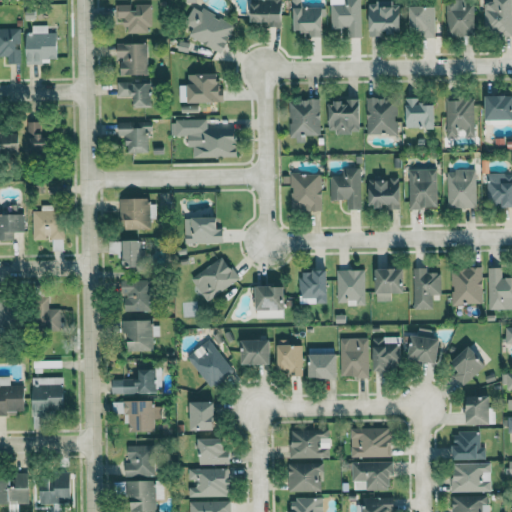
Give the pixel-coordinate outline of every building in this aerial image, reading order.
[(281,26),(281,0),(252,0),(252,21),(266,22),(266,26),(281,26)] [(292,0),(293,30),(308,29),(309,36),(325,36),(324,6),(301,7),(301,0),(292,0)] [(361,36),(360,0),(343,0),(344,3),(330,3),(331,27),(348,27),(348,37),(361,36)] [(474,35),(473,0),(446,0),(446,35),(474,35)] [(511,0),(490,0),(484,0),(484,35),(511,34),(511,0)] [(369,33),(401,33),(400,1),(369,2),(369,33)] [(115,4),(115,18),(124,17),(125,33),(151,32),(150,3),(115,4)] [(235,26),(195,4),(184,22),(193,27),(189,35),(220,52),(235,26)] [(435,5),(410,6),(410,36),(435,36),(435,5)] [(57,58),(57,32),(47,32),(47,25),(32,25),(32,32),(26,32),(26,64),(43,63),(43,62),(49,61),(49,58),(57,58)] [(20,28),(0,27),(0,54),(7,54),(7,63),(20,63),(20,28)] [(147,74),(147,43),(116,42),(116,57),(121,57),(120,74),(147,74)] [(188,102),(222,102),(222,73),(188,73),(188,102)] [(117,96),(133,96),(133,107),(151,107),(151,82),(117,82),(117,96)] [(485,119),(511,119),(511,95),(486,95),(485,119)] [(475,136),(474,96),(446,97),(447,137),(461,137),(475,136)] [(367,134),(398,134),(397,97),(366,98),(367,134)] [(407,128),(435,127),(435,103),(418,104),(418,97),(406,97),(407,128)] [(320,99),(290,100),(290,140),(306,140),(306,134),(320,134),(320,99)] [(329,100),(329,132),(360,132),(360,100),(329,100)] [(193,157),(237,156),(236,127),(207,128),(207,118),(175,119),(176,136),(188,135),(188,146),(193,146),(193,157)] [(28,151),(49,151),(48,136),(42,136),(42,121),(28,121),(28,151)] [(126,152),(148,152),(148,130),(152,130),(152,121),(118,122),(118,135),(126,135),(126,152)] [(0,152),(18,153),(19,130),(0,129),(0,152)] [(330,200),(347,200),(347,209),(361,209),(360,167),(344,168),(344,175),(330,175),(330,200)] [(437,168),(409,169),(409,208),(438,207),(437,168)] [(476,207),(475,169),(447,169),(448,207),(476,207)] [(290,209),(321,210),(323,173),(292,172),(290,209)] [(487,206),(511,205),(511,172),(487,173),(487,206)] [(369,208),(401,207),(400,178),(368,179),(369,208)] [(120,220),(125,220),(125,229),(148,228),(148,197),(119,198),(120,220)] [(33,211),(33,239),(48,239),(64,238),(63,211),(50,211),(50,205),(42,205),(42,210),(33,211)] [(0,239),(13,240),(13,231),(24,231),(24,214),(0,213),(0,239)] [(217,216),(184,217),(185,243),(223,242),(223,228),(217,229),(217,216)] [(123,267),(141,266),(140,239),(122,240),(123,267)] [(205,300),(239,281),(225,257),(191,276),(205,300)] [(413,309),(433,309),(433,295),(441,295),(441,272),(428,272),(428,267),(414,267),(413,309)] [(483,304),(482,267),(452,267),(452,304),(483,304)] [(488,309),(511,308),(511,277),(502,277),(502,267),(488,268),(488,309)] [(405,293),(404,268),(375,268),(376,301),(391,301),(391,293),(405,293)] [(365,269),(337,270),(338,302),(354,302),(354,305),(365,304),(365,269)] [(300,304),(328,303),(327,270),(299,271),(300,304)] [(125,311),(152,311),(151,279),(121,280),(121,294),(125,294),(125,311)] [(284,285),(256,286),(256,318),(285,317),(284,285)] [(49,297),(34,296),(33,329),(61,330),(61,309),(48,308),(49,297)] [(0,331),(11,331),(10,298),(0,298),(0,331)] [(127,351),(153,350),(153,336),(159,336),(159,325),(152,325),(151,319),(121,320),(122,333),(127,333),(127,351)] [(431,337),(431,329),(418,328),(417,334),(410,334),(409,360),(438,361),(439,338),(431,337)] [(368,337),(340,338),(341,377),(369,377),(368,337)] [(384,343),(383,337),(373,337),(374,371),(400,370),(399,342),(384,343)] [(234,369),(208,339),(187,357),(212,387),(234,369)] [(271,339),(242,339),(242,364),(271,364),(271,339)] [(303,375),(302,344),(288,345),(288,339),(278,339),(278,370),(290,370),(290,375),(303,375)] [(457,371),(453,375),(462,386),(486,365),(468,346),(450,363),(457,371)] [(112,394),(156,393),(156,369),(139,369),(139,379),(112,379),(112,394)] [(0,415),(7,415),(7,411),(25,411),(25,384),(10,385),(10,378),(0,377),(0,415)] [(63,377),(32,377),(33,410),(64,409),(63,377)] [(495,409),(490,409),(490,396),(467,396),(467,424),(495,424),(495,409)] [(154,400),(124,400),(124,423),(129,423),(129,431),(155,431),(154,418),(161,418),(161,407),(154,407),(154,400)] [(190,430),(214,430),(215,401),(191,401),(190,430)] [(351,457),(391,456),(390,427),(351,428),(351,457)] [(290,430),(291,458),(322,457),(321,437),(330,437),(330,429),(290,430)] [(479,431),(453,432),(454,460),(486,459),(486,447),(480,447),(479,431)] [(224,438),(198,438),(199,464),(230,464),(229,450),(224,450),(224,438)] [(126,476),(153,476),(152,444),(126,445),(126,476)] [(351,462),(351,480),(366,480),(366,490),(392,490),(391,461),(351,462)] [(453,492),(491,491),(490,462),(453,463),(453,492)] [(288,463),(288,491),(322,490),(322,463),(288,463)] [(227,496),(228,469),(189,468),(189,479),(196,479),(196,487),(189,487),(189,496),(227,496)] [(71,504),(71,473),(55,473),(55,480),(40,480),(41,504),(71,504)] [(0,476),(0,505),(18,505),(18,504),(29,504),(29,476),(0,476)] [(164,499),(164,480),(125,481),(126,502),(130,502),(130,511),(156,511),(156,499),(164,499)] [(452,511),(488,511),(488,495),(452,496),(452,511)] [(322,511),(322,498),(291,498),(290,511),(322,511)] [(191,500),(190,511),(227,511),(228,501),(191,500)]
